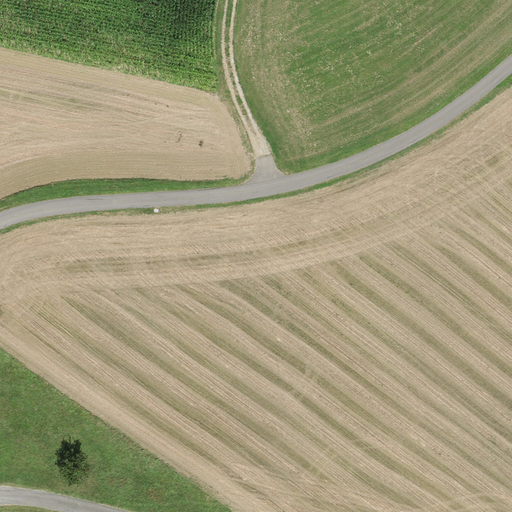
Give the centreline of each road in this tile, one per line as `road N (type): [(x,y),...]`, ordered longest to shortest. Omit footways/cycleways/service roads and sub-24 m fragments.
road 1 (track): [(511,60),(417,138),(326,175),(273,190),(22,215),(0,225)]
road 2 (track): [(273,190),(223,75),(229,0)]
